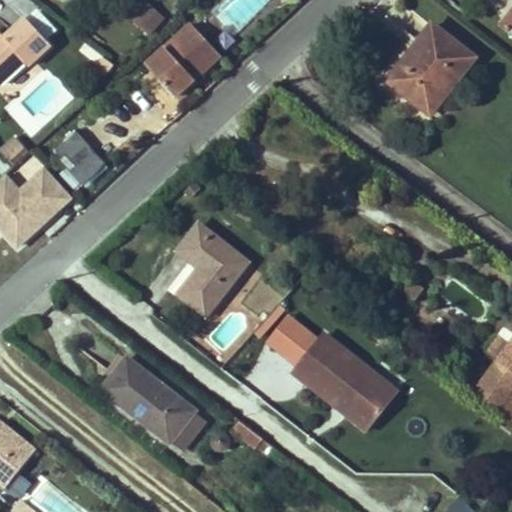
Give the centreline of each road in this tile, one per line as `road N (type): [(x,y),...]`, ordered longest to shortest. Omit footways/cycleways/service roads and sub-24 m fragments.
road 1 (unclassified): [(373,511),(65,260)]
road 2 (unclassified): [(511,259),(265,56)]
road 3 (residential): [(265,56),(65,260)]
road 4 (unclassified): [(175,511),(0,370)]
